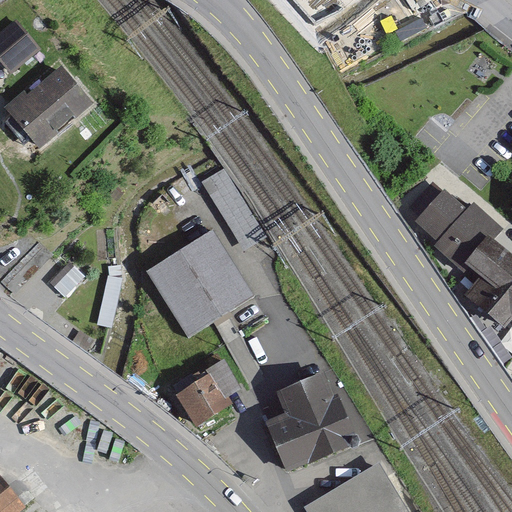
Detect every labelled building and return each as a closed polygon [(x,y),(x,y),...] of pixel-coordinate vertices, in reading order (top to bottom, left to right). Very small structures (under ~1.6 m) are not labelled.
[(42,51),(15,21),(0,33),(0,68),(9,79),(42,51)] [(98,107),(64,65),(5,111),(39,154),(98,107)] [(229,162),(207,175),(239,228),(250,221),(240,204),(251,198),(229,162)] [(446,192),(416,225),(437,243),(433,248),(464,275),(469,269),(493,241),(503,230),(473,204),(467,210),(446,192)] [(261,303),(224,239),(153,281),(191,344),(261,303)] [(511,257),(493,241),(469,269),(481,279),(465,297),(504,331),(511,322),(511,257)] [(119,320),(122,277),(109,276),(105,319),(119,320)] [(236,367),(217,378),(185,398),(206,431),(240,414),(249,393),(236,367)] [(341,376),(292,395),(300,416),(267,428),(287,480),(370,447),(341,376)] [(415,511),(390,469),(310,511),(415,511)] [(0,511),(31,511),(0,475),(0,511)]
